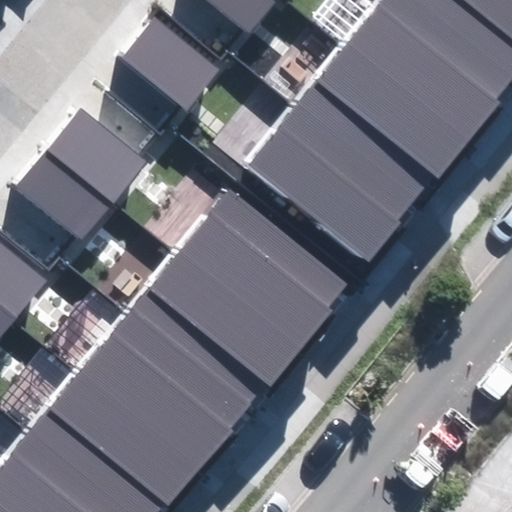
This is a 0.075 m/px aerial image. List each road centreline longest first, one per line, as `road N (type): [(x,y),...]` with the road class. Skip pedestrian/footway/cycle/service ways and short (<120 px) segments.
road 1 (tertiary): [(360,511),(511,324)]
road 2 (residential): [(0,102),(82,0)]
